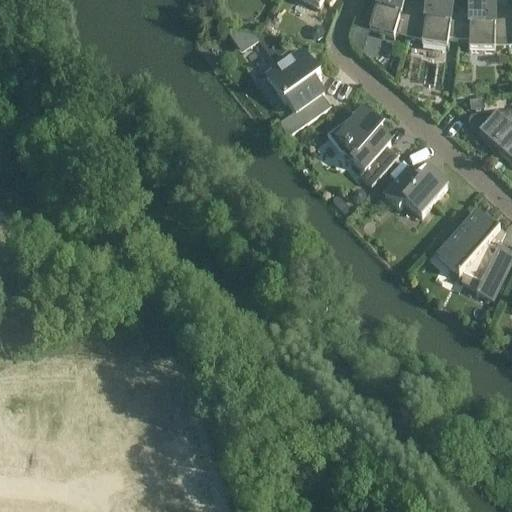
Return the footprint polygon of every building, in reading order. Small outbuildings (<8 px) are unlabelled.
[(297,0),(297,1),(319,13),(324,4),(329,7),(328,8),(329,9),(331,6),(333,4),(335,1),(335,0),(297,0)] [(408,41),(417,4),(406,1),(406,0),(379,0),(378,4),(373,2),(374,0),(373,0),(372,0),(371,2),(370,6),(368,9),(367,12),(366,15),(366,18),(365,21),(365,24),(366,24),(367,23),(372,24),(369,34),(394,42),(395,37),(408,41)] [(417,4),(408,41),(422,44),(422,48),(447,52),(448,42),(459,43),(461,11),(453,10),(454,4),(429,0),(428,6),(417,4)] [(461,11),(459,43),(469,44),(469,54),(494,54),(494,50),(508,50),(507,12),(495,12),(495,6),(470,6),(470,11),(461,11)] [(256,41),(229,38),(243,58),(260,46),(274,66),(274,67),(278,73),(266,81),(285,107),(286,106),(296,119),(279,130),(287,142),(305,128),(329,112),(321,101),(324,99),(315,86),(321,82),(302,56),(291,64),(286,58),(277,44),(256,41)] [(511,114),(474,120),(472,120),(471,121),(469,122),(469,124),(468,126),(469,127),(469,129),(470,131),(511,167),(511,114)] [(371,191),(398,161),(387,151),(390,147),(379,138),(383,134),(374,124),(373,126),(362,117),(356,124),(353,121),(327,140),(341,159),(345,156),(351,155),(357,161),(353,166),(364,176),(359,181),(371,191)] [(447,192),(430,177),(421,187),(407,175),(384,201),(399,214),(405,207),(421,221),(447,192)] [(497,236),(476,218),(467,228),(464,225),(454,237),(457,240),(438,261),(459,279),(458,281),(459,282),(460,281),(463,283),(461,287),(477,295),(476,298),(478,299),(478,298),(493,305),(511,265),(511,258),(501,253),(501,251),(499,250),(499,252),(492,245),(500,236),(498,235),(497,236)] [(156,435),(161,391),(128,388),(124,432),(156,435)] [(194,466),(163,475),(167,490),(163,491),(168,508),(172,506),(173,511),(206,511),(203,498),(204,497),(200,481),(198,481),(194,466)]
